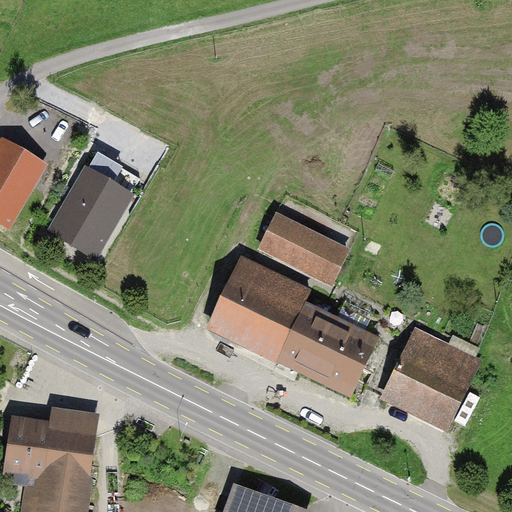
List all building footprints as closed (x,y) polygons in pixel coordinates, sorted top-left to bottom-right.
[(4,146),(0,153),(0,219),(11,226),(43,168),(4,146)] [(138,199),(88,170),(50,236),(100,264),(138,199)] [(450,172),(444,175),(439,179),(435,184),(434,191),(435,198),(438,204),(443,209),(449,212),(456,212),(462,210),(468,207),(472,202),(474,195),(474,189),(472,183),(468,177),(463,174),(456,172),(450,172)] [(256,253),(323,284),(342,243),(275,211),(256,253)] [(238,257),(203,332),(344,398),(375,330),(307,298),(310,291),(238,257)] [(482,364),(410,327),(375,396),(447,432),(482,364)] [(81,511),(95,418),(45,411),(42,428),(7,424),(0,478),(0,479),(23,483),(18,511),(81,511)] [(306,511),(308,510),(227,481),(216,511),(306,511)]
